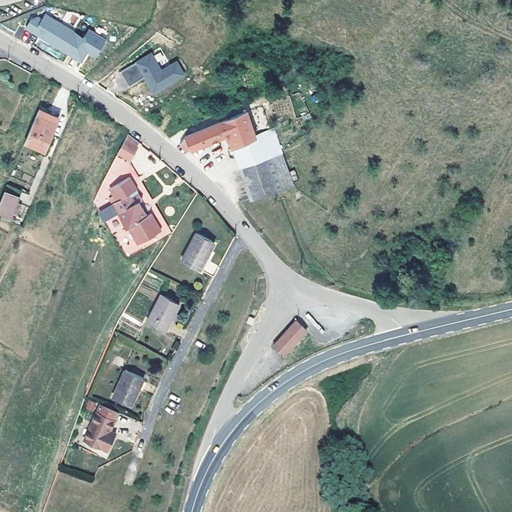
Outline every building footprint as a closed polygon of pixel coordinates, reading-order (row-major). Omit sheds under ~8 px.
[(98,52),(106,39),(89,28),(83,38),(74,32),(75,31),(45,13),(31,19),(26,27),(82,61),(88,50),(87,49),(89,46),(98,52)] [(96,55),(98,52),(89,46),(87,49),(88,50),(96,55)] [(153,92),(183,74),(175,62),(160,71),(150,54),(120,71),(128,86),(144,76),(153,92)] [(59,117),(39,109),(25,141),(45,150),(59,117)] [(227,141),(230,140),(240,169),(282,154),(273,128),(264,132),(265,137),(257,139),(255,135),(247,111),(186,135),(192,148),(193,149),(225,135),(227,141)] [(125,139),(138,145),(140,141),(128,133),(125,139)] [(192,148),(186,135),(180,144),(187,150),(192,148)] [(138,145),(125,139),(117,155),(130,161),(138,145)] [(289,172),(282,154),(240,169),(250,199),(294,184),(293,182),(289,172)] [(294,170),(289,172),(293,182),(298,180),(294,170)] [(111,190),(119,203),(114,205),(128,229),(129,229),(139,246),(162,232),(152,215),(149,217),(140,203),(135,206),(130,196),(138,191),(131,178),(111,190)] [(8,184),(5,189),(20,195),(21,190),(8,184)] [(20,195),(5,189),(0,202),(0,214),(10,219),(17,201),(20,195)] [(30,207),(17,201),(10,219),(22,225),(30,207)] [(215,241),(197,232),(182,259),(200,268),(215,241)] [(419,256),(414,253),(406,265),(411,268),(419,256)] [(203,272),(214,276),(218,264),(207,260),(203,272)] [(179,303),(161,294),(147,321),(165,330),(179,303)] [(307,329),(297,320),(273,345),(283,354),(307,329)] [(144,377),(126,369),(113,397),(132,405),(144,377)] [(93,412),(97,403),(88,400),(84,409),(93,412)] [(119,411),(101,402),(84,439),(106,450),(112,438),(108,435),(111,429),(119,411)] [(116,431),(111,429),(108,435),(112,438),(116,431)] [(135,475),(137,464),(129,462),(126,473),(135,475)]
